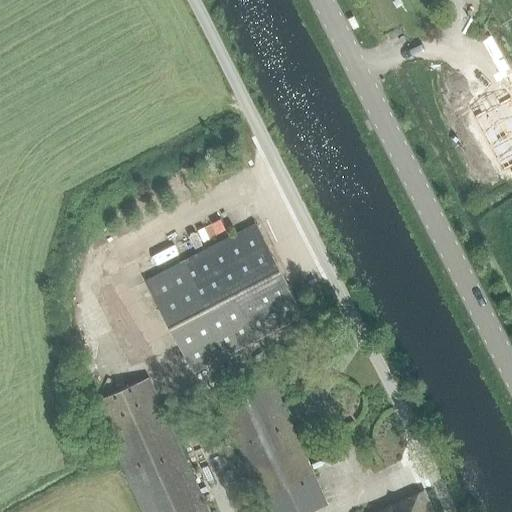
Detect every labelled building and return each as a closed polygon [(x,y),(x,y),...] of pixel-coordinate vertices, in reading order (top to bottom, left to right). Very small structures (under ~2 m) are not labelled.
[(511,61),(497,70),(511,98),(511,61)] [(511,103),(509,98),(473,117),(501,171),(511,164),(511,103)] [(254,224),(144,281),(191,373),(301,315),(254,224)] [(209,511),(148,377),(91,404),(140,511),(209,511)] [(307,511),(327,504),(271,377),(215,401),(264,511),(307,511)] [(435,511),(426,491),(418,494),(417,492),(374,511),(435,511)]
